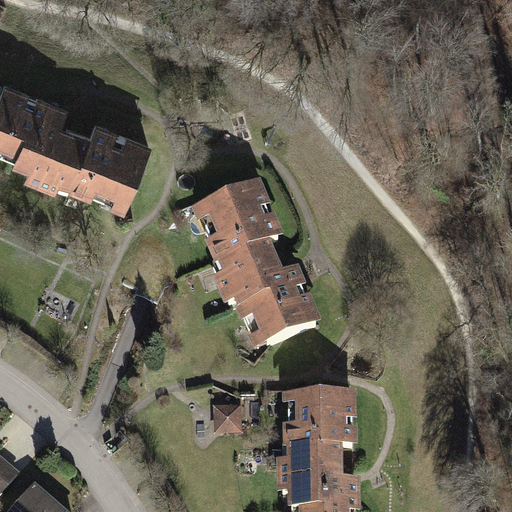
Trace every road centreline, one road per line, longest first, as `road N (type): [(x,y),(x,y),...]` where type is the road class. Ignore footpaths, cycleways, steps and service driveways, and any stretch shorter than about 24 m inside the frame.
road 1 (track): [(459,511),(473,465),(476,402),(466,331),(449,273),(416,229),(298,97),(262,70),(205,47),(15,0)]
road 2 (residential): [(0,385),(64,437),(122,511)]
